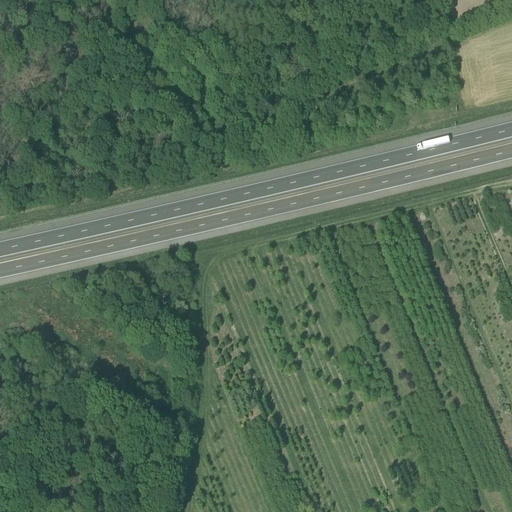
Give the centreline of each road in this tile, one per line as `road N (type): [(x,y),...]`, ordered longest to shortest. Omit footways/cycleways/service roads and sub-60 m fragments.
road 1 (track): [(511,2),(343,93),(300,137),(219,170),(0,221)]
road 2 (motorway): [(511,129),(0,248)]
road 3 (motorway): [(0,268),(511,150)]
